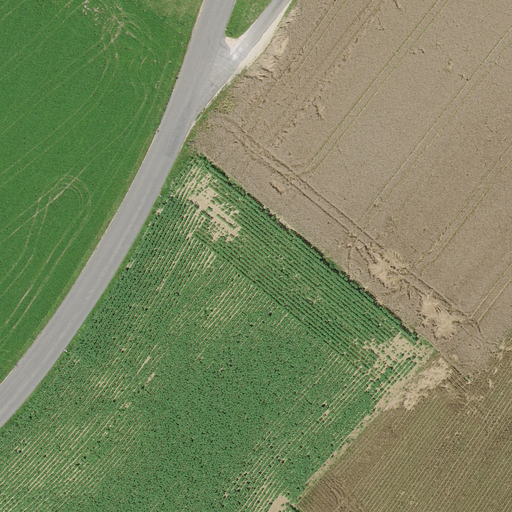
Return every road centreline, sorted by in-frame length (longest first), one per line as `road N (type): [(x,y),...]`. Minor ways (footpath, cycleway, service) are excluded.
road 1 (secondary): [(0,406),(71,320),(120,239),(192,86)]
road 2 (unclassified): [(192,86),(229,67),(284,0)]
